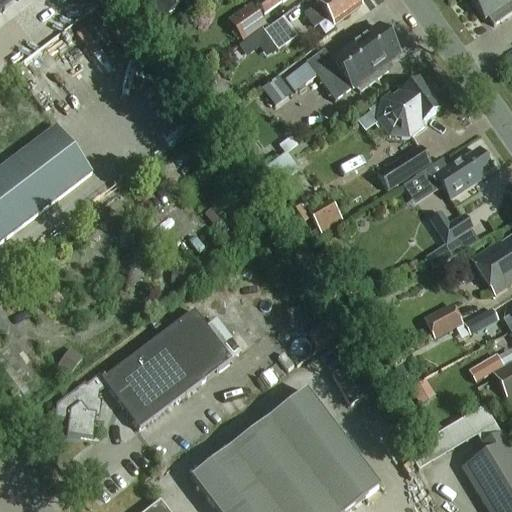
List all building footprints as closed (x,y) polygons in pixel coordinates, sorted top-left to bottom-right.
[(0,0),(0,16),(22,0),(0,0)] [(180,0),(145,0),(160,23),(185,7),(180,0)] [(264,0),(255,7),(264,19),(289,0),(264,0)] [(327,0),(317,8),(318,9),(304,19),(314,32),(327,22),(332,29),(359,9),(357,7),(359,4),(356,0),(327,0)] [(511,0),(468,0),(484,23),(486,21),(493,31),(511,17),(511,0)] [(227,24),(242,45),(265,28),(250,7),(227,24)] [(277,54),(295,40),(282,23),(264,36),(277,54)] [(400,59),(388,44),(377,29),(330,64),(323,55),(307,68),(308,69),(287,84),(296,96),(317,81),(335,106),(371,79),(376,85),(392,73),(388,68),(400,59)] [(210,73),(200,80),(208,90),(218,83),(210,73)] [(261,93),(274,111),(291,98),(278,80),(261,93)] [(439,113),(418,84),(391,103),(388,99),(381,105),(376,124),(388,140),(408,142),(424,130),(421,126),(439,113)] [(0,246),(91,177),(55,130),(0,171),(0,246)] [(430,168),(419,151),(376,179),(387,195),(430,168)] [(491,173),(478,154),(464,163),(463,161),(447,171),(442,163),(414,181),(424,196),(433,190),(436,195),(441,192),(449,204),(476,187),(477,183),(491,173)] [(285,158),(265,173),(276,189),(297,175),(285,158)] [(342,225),(329,203),(308,216),(321,238),(342,225)] [(463,219),(449,229),(441,217),(429,225),(445,249),(463,238),(471,232),(463,219)] [(511,239),(501,247),(499,245),(472,264),(495,299),(511,288),(511,239)] [(439,258),(427,265),(432,273),(457,259),(450,247),(437,254),(439,258)] [(17,272),(30,262),(23,252),(10,262),(17,272)] [(174,274),(173,287),(183,288),(184,274),(174,274)] [(450,308),(421,323),(433,345),(461,329),(450,308)] [(469,341),(498,325),(491,313),(462,329),(469,341)] [(97,381),(105,392),(138,435),(230,366),(193,316),(108,380),(99,379),(97,381)] [(511,317),(502,324),(508,336),(511,333),(511,317)] [(72,353),(59,371),(69,379),(82,361),(72,353)] [(491,378),(504,370),(497,358),(468,375),(475,388),(491,378)] [(511,365),(504,370),(491,378),(507,405),(511,402),(511,365)] [(348,410),(367,400),(350,369),(331,380),(348,410)] [(105,392),(97,381),(86,389),(84,387),(55,409),(53,424),(63,426),(63,424),(67,425),(66,440),(92,444),(96,420),(99,421),(101,404),(98,404),(98,397),(105,392)] [(409,393),(419,408),(434,399),(425,384),(409,393)] [(305,396),(189,483),(211,511),(353,511),(378,493),(305,396)] [(511,511),(511,459),(483,411),(406,456),(417,475),(476,440),(486,458),(461,473),(484,511),(511,511)]
